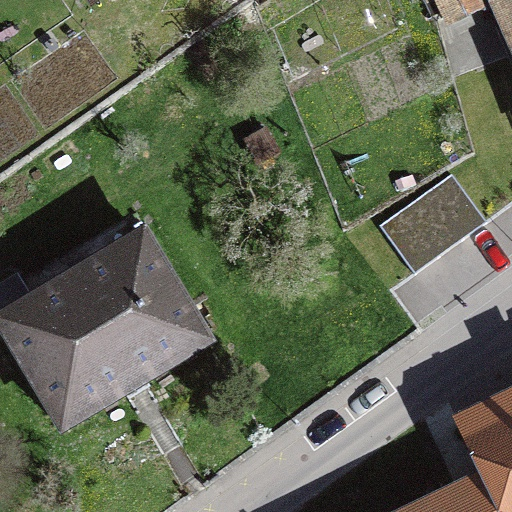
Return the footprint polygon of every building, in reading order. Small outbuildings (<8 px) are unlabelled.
[(435,0),(443,15),(475,0),(486,0),(435,0)] [(511,0),(492,0),(511,44),(511,0)] [(511,198),(500,205),(511,227),(511,198)] [(0,324),(62,430),(207,344),(143,236),(32,301),(16,275),(0,285),(0,324)] [(511,511),(511,400),(460,425),(486,480),(501,511),(511,511)] [(501,511),(486,480),(418,511),(501,511)]
